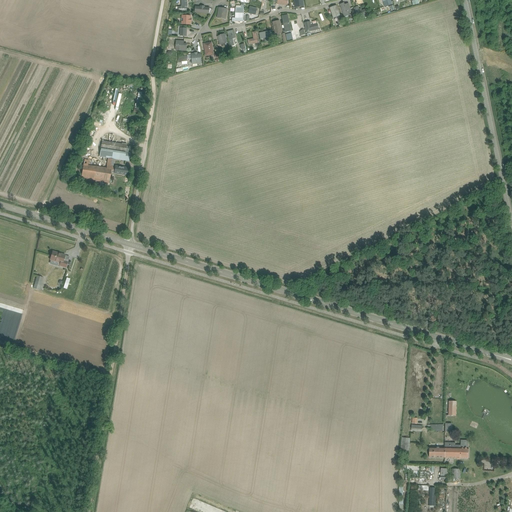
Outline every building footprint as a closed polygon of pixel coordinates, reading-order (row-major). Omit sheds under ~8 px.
[(353,14),(349,3),(345,5),(344,3),(340,4),(344,17),(353,14)] [(232,21),(243,22),(243,21),(244,17),(244,5),(241,5),(241,8),(235,8),(235,18),(232,18),(232,21)] [(340,15),(336,5),(329,8),(333,18),(340,15)] [(195,13),(209,14),(210,7),(205,7),(205,6),(200,6),(200,7),(195,6),(195,13)] [(250,6),(248,14),(256,16),(258,8),(250,6)] [(354,8),(357,18),(367,14),(368,13),(368,12),(368,11),(367,10),(367,9),(366,9),(362,10),(360,9),(358,6),(354,8)] [(217,18),(226,19),(228,9),(219,7),(217,18)] [(288,14),(282,16),(285,32),(292,31),(291,27),(288,27),(286,20),(289,19),(288,14)] [(182,15),(181,19),(183,19),(183,21),(181,21),(181,25),(191,25),(191,22),(192,22),(192,18),(191,18),(191,16),(182,15)] [(282,33),(280,20),(272,22),(275,34),(282,33)] [(311,25),(311,21),(305,23),(307,32),(319,30),(318,24),(311,25)] [(227,31),(231,46),(235,45),(233,39),(236,38),(234,30),(227,31)] [(249,45),(260,43),(258,32),(253,33),(254,39),(249,40),(249,45)] [(260,34),(261,39),(265,39),(266,42),(270,42),(269,38),(273,38),(272,32),(260,34)] [(228,42),(224,33),(217,36),(220,45),(228,42)] [(176,40),(176,47),(180,47),(179,51),(187,51),(187,44),(184,44),(184,41),(176,40)] [(212,42),(203,44),(206,56),(214,55),(212,42)] [(188,59),(192,59),(192,65),(202,64),(201,53),(198,54),(198,52),(194,53),(191,53),(191,55),(188,55),(188,59)] [(138,91),(137,98),(134,113),(141,114),(145,93),(138,91)] [(102,141),(101,148),(100,157),(124,160),(129,161),(130,153),(126,152),(127,145),(102,141)] [(81,178),(86,179),(109,183),(111,172),(114,173),(123,175),(128,175),(129,168),(124,168),(115,166),(107,165),(107,168),(96,167),(88,165),(89,160),(84,159),(81,178)] [(64,261),(65,256),(65,255),(61,254),(61,255),(59,254),(59,253),(53,251),(50,260),(60,263),(60,266),(66,268),(68,262),(64,261)] [(37,276),(33,288),(39,290),(42,283),(40,282),(42,277),(37,276)] [(447,401),(447,416),(455,416),(455,401),(447,401)] [(401,449),(409,450),(410,438),(402,437),(401,449)] [(445,448),(444,458),(463,458),(468,458),(468,448),(468,445),(455,445),(455,443),(445,442),(445,448)] [(429,457),(444,458),(445,448),(430,447),(429,457)] [(461,479),(460,469),(452,469),(452,479),(461,479)]
